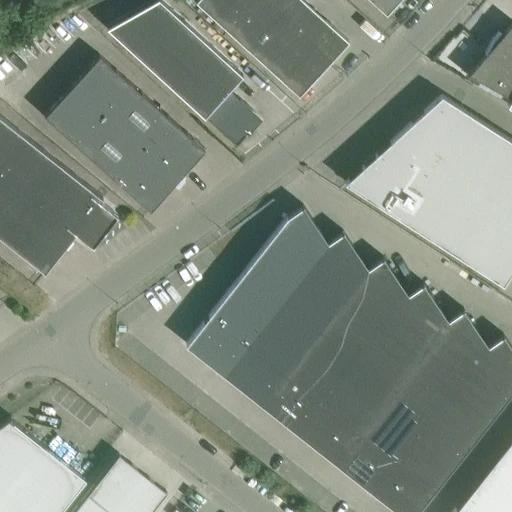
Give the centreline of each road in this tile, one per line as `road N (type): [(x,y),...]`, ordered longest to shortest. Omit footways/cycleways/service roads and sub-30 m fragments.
road 1 (unclassified): [(40,338),(361,94),(451,0)]
road 2 (unclassified): [(258,511),(40,338)]
